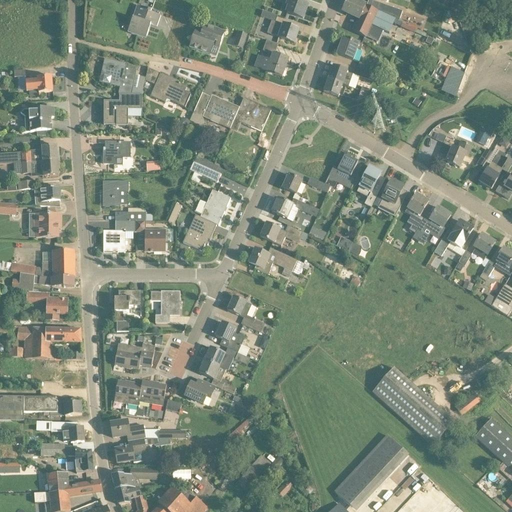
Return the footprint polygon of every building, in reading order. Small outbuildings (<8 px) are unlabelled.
[(289,0),(288,0),(288,1),(286,6),(289,7),(286,14),(303,20),(307,7),(289,0)] [(377,12),(350,0),(347,0),(342,12),(359,20),(353,33),(365,39),(371,26),(389,35),(395,21),(394,20),(394,19),(377,11),(377,12)] [(380,5),(377,11),(394,19),(399,21),(402,13),(380,5)] [(127,33),(131,35),(146,40),(151,26),(157,28),(161,17),(151,13),(151,12),(137,7),(130,27),(127,33)] [(299,31),(279,24),(279,25),(275,23),(277,17),(263,12),(261,18),(271,22),(267,35),(294,44),(299,31)] [(415,30),(402,24),(401,28),(414,34),(415,30)] [(196,30),(195,35),(190,48),(208,55),(211,44),(219,47),(224,33),(205,26),(202,33),(196,30)] [(240,33),(237,41),(245,43),(247,36),(240,33)] [(278,45),(277,45),(266,41),(263,52),(270,54),(271,51),(275,53),(278,45)] [(342,41),(337,56),(353,62),(357,50),(361,51),(363,46),(351,42),(350,44),(342,41)] [(288,61),(273,55),(271,62),(265,60),(261,70),(282,78),(288,61)] [(120,88),(118,96),(131,96),(137,69),(106,62),(104,73),(112,75),(110,86),(111,86),(115,87),(114,87),(120,88)] [(359,64),(357,70),(369,74),(371,68),(359,64)] [(441,92),(455,98),(466,74),(448,66),(443,77),(447,79),(441,92)] [(328,81),(343,86),(349,88),(353,76),(347,74),(347,73),(333,67),(328,81)] [(372,83),(374,76),(369,74),(357,70),(355,77),(372,83)] [(186,87),(168,79),(169,78),(160,74),(150,98),(165,104),(170,102),(185,109),(191,96),(184,93),(186,87)] [(51,78),(37,79),(38,81),(26,82),(27,93),(38,92),(39,94),(53,93),(51,78)] [(338,99),(343,86),(328,81),(323,94),(338,99)] [(363,106),(367,94),(360,92),(356,104),(363,106)] [(131,96),(118,96),(119,96),(119,102),(104,102),(104,126),(116,126),(116,127),(128,127),(128,111),(142,111),(142,96),(131,96)] [(212,97),(207,109),(197,105),(193,114),(230,130),(239,109),(212,97)] [(240,108),(239,109),(230,130),(236,133),(240,124),(261,133),(271,112),(265,110),(265,109),(255,104),(255,105),(249,103),(246,110),(240,108)] [(20,114),(30,122),(30,133),(52,133),(51,120),(54,119),(54,109),(24,111),(20,114)] [(485,146),(491,134),(482,130),(476,142),(485,146)] [(465,157),(467,158),(471,148),(461,143),(458,151),(452,149),(446,163),(459,169),(465,157)] [(103,152),(103,165),(114,165),(114,159),(127,159),(127,144),(108,144),(108,150),(103,150),(103,152)] [(0,165),(22,164),(41,163),(57,162),(56,147),(42,148),(40,149),(40,152),(30,152),(30,153),(0,155),(0,165)] [(351,190),(360,172),(355,170),(358,164),(353,162),(355,159),(347,155),(345,158),(344,157),(338,170),(333,168),(328,179),(351,190)] [(480,172),(486,162),(481,158),(474,168),(480,172)] [(491,164),(487,170),(479,183),(491,191),(499,178),(498,177),(502,171),(507,174),(511,165),(511,161),(508,159),(501,170),(491,164)] [(57,162),(41,163),(22,164),(23,175),(31,174),(31,176),(42,175),(42,178),(44,178),(58,177),(57,162)] [(147,163),(147,171),(161,171),(161,162),(147,163)] [(221,176),(212,172),(193,164),(190,172),(217,184),(221,176)] [(364,206),(371,209),(384,182),(383,182),(381,185),(377,183),(381,175),(375,172),(376,171),(370,168),(369,169),(367,174),(365,173),(362,181),(363,181),(358,192),(368,198),(364,206)] [(288,176),(282,189),(296,196),(302,182),(288,176)] [(500,185),(495,193),(508,201),(511,194),(511,176),(505,187),(500,185)] [(330,188),(323,185),(310,179),(307,185),(327,194),(330,188)] [(21,183),(21,191),(33,190),(33,182),(21,183)] [(389,210),(397,214),(406,196),(401,194),(404,188),(391,182),(382,200),(391,205),(389,210)] [(103,183),(103,208),(120,208),(120,192),(129,193),(128,183),(103,183)] [(59,189),(39,190),(40,202),(35,202),(35,207),(49,209),(49,203),(60,203),(59,189)] [(214,225),(216,227),(218,227),(231,200),(212,192),(200,219),(214,225)] [(409,231),(415,235),(422,224),(418,221),(428,203),(416,196),(407,210),(413,214),(406,224),(411,227),(409,231)] [(278,200),(271,213),(292,223),(298,211),(309,216),(312,208),(293,200),(291,206),(278,200)] [(177,204),(169,223),(175,225),(183,207),(177,204)] [(0,215),(16,216),(17,207),(0,205),(0,215)] [(428,227),(422,224),(415,235),(421,239),(428,228),(438,235),(442,229),(443,230),(451,217),(437,209),(430,221),(431,222),(428,227)] [(115,214),(115,223),(135,223),(146,223),(146,214),(115,214)] [(61,227),(61,216),(36,215),(36,216),(39,216),(39,239),(36,239),(58,239),(58,227),(61,227)] [(201,252),(205,246),(207,247),(216,227),(214,225),(200,219),(196,217),(183,244),(201,252)] [(460,222),(450,238),(448,242),(443,239),(434,254),(441,258),(450,244),(460,251),(473,230),(460,222)] [(125,233),(135,233),(135,223),(115,223),(115,233),(103,233),(103,254),(125,254),(125,233)] [(146,232),(146,223),(135,223),(135,233),(145,233),(145,254),(165,254),(165,232),(146,232)] [(281,247),(286,234),(300,241),(303,234),(287,227),(285,233),(266,225),(260,238),(281,247)] [(310,235),(321,240),(325,233),(313,228),(310,235)] [(482,236),(474,248),(475,249),(472,255),(484,263),(495,244),(482,236)] [(337,248),(358,256),(362,246),(341,239),(337,248)] [(511,254),(503,249),(495,262),(501,266),(498,270),(505,275),(508,270),(511,272),(511,254)] [(292,273),(297,262),(277,253),(274,259),(255,250),(249,264),(256,267),(254,270),(268,277),(270,272),(269,272),(275,260),(285,265),(283,270),(292,273)] [(458,264),(464,268),(471,256),(465,252),(458,264)] [(52,280),(54,280),(75,280),(74,253),(53,253),(54,264),(42,264),(41,278),(52,280)] [(2,271),(21,274),(34,277),(36,268),(12,264),(12,265),(3,263),(2,271)] [(489,278),(496,267),(489,263),(482,274),(489,278)] [(74,280),(75,280),(54,280),(52,280),(41,278),(34,277),(21,274),(18,292),(33,293),(34,285),(39,285),(39,286),(52,287),(52,288),(63,288),(63,289),(74,289),(74,280)] [(511,289),(511,290),(504,286),(491,308),(507,318),(511,310),(511,289)] [(58,322),(58,320),(58,316),(67,316),(68,302),(48,301),(48,294),(28,293),(27,303),(47,304),(47,322),(58,322)] [(123,323),(123,320),(123,313),(129,313),(129,304),(141,304),(141,293),(119,293),(119,299),(115,299),(114,323),(123,323)] [(155,317),(155,320),(155,325),(170,325),(170,318),(180,318),(180,293),(150,293),(150,297),(151,297),(151,303),(161,303),(161,317),(155,317)] [(251,306),(246,304),(233,298),(227,312),(240,318),(243,311),(248,314),(251,306)] [(265,325),(255,321),(254,323),(244,319),(241,325),(261,334),(265,325)] [(220,346),(238,355),(241,346),(230,341),(235,330),(222,324),(215,338),(222,341),(220,346)] [(31,344),(45,344),(45,331),(33,330),(18,329),(18,330),(0,329),(0,334),(17,336),(17,337),(31,338),(31,344)] [(50,344),(81,345),(80,331),(45,331),(45,344),(50,344)] [(50,344),(45,344),(31,344),(31,338),(17,337),(17,342),(24,343),(24,350),(23,361),(25,361),(45,361),(50,361),(50,358),(57,358),(57,352),(50,351),(50,344)] [(126,369),(130,347),(118,345),(114,367),(126,369)] [(142,350),(139,367),(151,369),(155,348),(143,346),(142,349),(142,350)] [(138,371),(139,367),(142,350),(142,349),(130,347),(126,369),(138,371)] [(9,358),(23,359),(23,350),(9,349),(9,358)] [(210,349),(205,362),(226,371),(229,365),(222,362),(225,356),(210,349)] [(82,354),(81,354),(71,354),(70,362),(82,362),(82,354)] [(249,360),(238,355),(235,361),(246,366),(249,360)] [(220,384),(226,372),(226,371),(205,362),(199,374),(220,384)] [(432,448),(454,423),(394,369),(371,395),(432,448)] [(49,371),(49,380),(62,380),(63,372),(49,371)] [(64,372),(63,389),(87,390),(87,373),(64,372)] [(215,388),(211,387),(199,381),(196,387),(190,384),(185,397),(203,406),(206,398),(210,400),(215,388)] [(126,405),(130,384),(118,382),(114,403),(126,405)] [(143,382),(142,386),(139,404),(151,406),(154,384),(143,382)] [(142,386),(130,384),(126,405),(138,408),(139,404),(142,386)] [(166,387),(154,384),(151,406),(163,408),(166,387)] [(224,385),(221,391),(233,396),(236,390),(224,385)] [(464,414),(482,403),(476,393),(458,404),(464,414)] [(65,418),(72,417),(82,416),(80,404),(73,404),(73,403),(64,404),(64,403),(57,403),(57,399),(0,398),(0,422),(24,423),(24,414),(51,414),(51,416),(63,416),(63,417),(65,418)] [(165,412),(179,415),(181,405),(168,402),(165,412)] [(164,412),(151,411),(150,418),(163,419),(164,412)] [(246,420),(228,439),(234,444),(251,426),(246,420)] [(475,439),(511,472),(511,438),(492,420),(475,439)] [(145,440),(144,432),(143,427),(128,429),(127,422),(110,425),(113,439),(126,437),(128,443),(145,440)] [(64,443),(71,443),(71,445),(84,443),(83,429),(70,431),(70,430),(64,430),(64,425),(51,424),(51,432),(63,433),(64,443)] [(388,437),(334,493),(351,509),(383,476),(386,479),(391,473),(392,474),(408,457),(388,437)] [(160,440),(145,440),(128,443),(128,449),(115,451),(117,465),(134,462),(133,456),(146,454),(145,447),(155,445),(155,448),(170,445),(169,440),(160,440)] [(65,458),(65,453),(65,446),(41,446),(41,457),(65,458)] [(93,473),(91,453),(75,453),(75,458),(75,462),(77,462),(78,475),(93,473)] [(257,479),(271,465),(263,457),(249,471),(257,479)] [(111,476),(115,490),(138,489),(140,488),(137,477),(156,478),(156,470),(139,470),(131,470),(130,477),(124,477),(124,476),(111,476)] [(191,479),(191,471),(181,471),(180,479),(191,479)] [(48,476),(49,486),(67,484),(66,475),(48,476)] [(283,497),(294,486),(288,480),(277,491),(283,497)] [(50,494),(51,511),(69,511),(68,499),(92,494),(101,492),(101,493),(102,493),(100,483),(67,488),(67,484),(49,486),(50,494)] [(119,506),(128,505),(130,505),(129,501),(140,497),(138,489),(115,490),(119,506)] [(160,507),(154,511),(205,511),(208,509),(196,499),(190,506),(172,489),(158,505),(160,507)] [(51,511),(50,494),(42,495),(44,511),(51,511)] [(139,511),(146,511),(144,501),(137,503),(139,511)] [(346,511),(338,503),(329,511),(346,511)]
